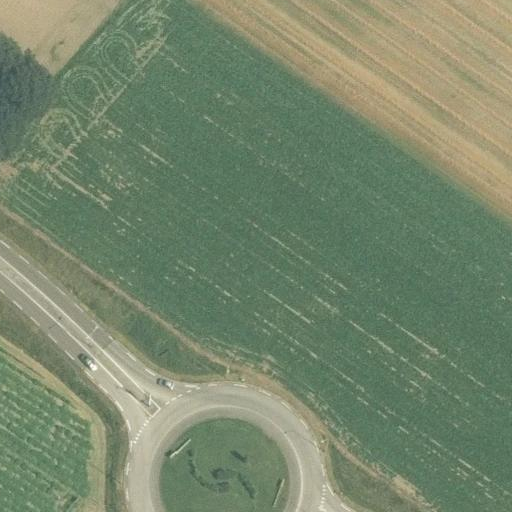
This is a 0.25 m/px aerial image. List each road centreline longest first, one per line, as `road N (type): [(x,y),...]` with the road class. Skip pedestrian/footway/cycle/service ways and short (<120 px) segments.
road 1 (primary): [(187,405),(156,393),(0,253)]
road 2 (primary): [(0,284),(139,420),(147,440)]
road 3 (primary): [(310,493),(302,449),(271,412),(227,398),(187,405)]
